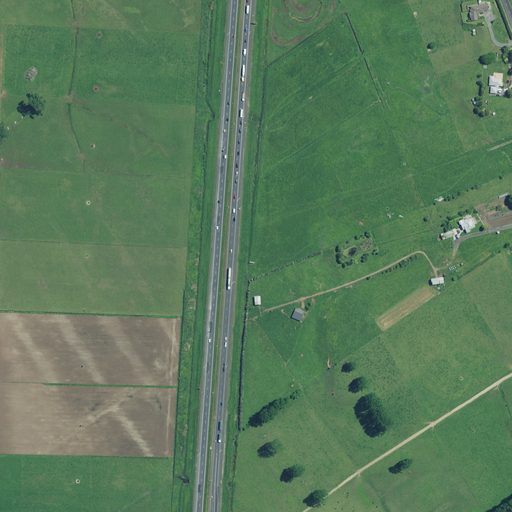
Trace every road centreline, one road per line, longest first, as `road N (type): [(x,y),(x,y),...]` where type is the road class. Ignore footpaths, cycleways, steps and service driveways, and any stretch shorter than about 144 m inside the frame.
road 1 (motorway): [(250,0),(215,511)]
road 2 (motorway): [(202,511),(237,0)]
